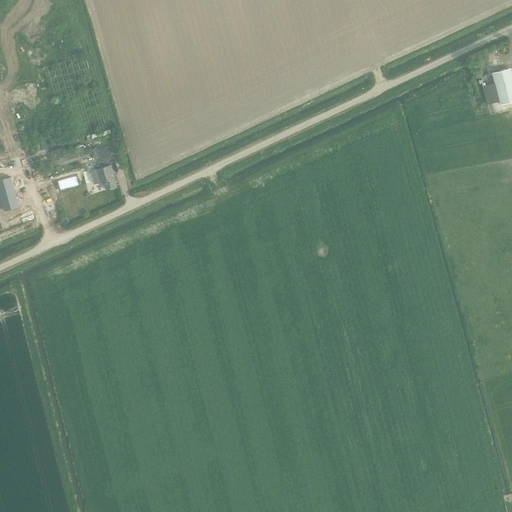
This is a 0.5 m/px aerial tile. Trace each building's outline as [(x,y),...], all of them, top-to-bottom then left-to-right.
[(491,73),(500,105),(511,101),(511,69),(511,68),(491,73)] [(50,168),(89,156),(86,146),(76,149),(76,148),(64,151),(64,153),(47,158),(50,168)] [(101,167),(90,170),(94,184),(104,181),(106,190),(117,187),(111,164),(115,163),(111,146),(96,150),(101,167)] [(66,184),(85,178),(82,168),(63,174),(66,184)] [(11,177),(0,179),(0,199),(3,211),(19,206),(11,177)]
